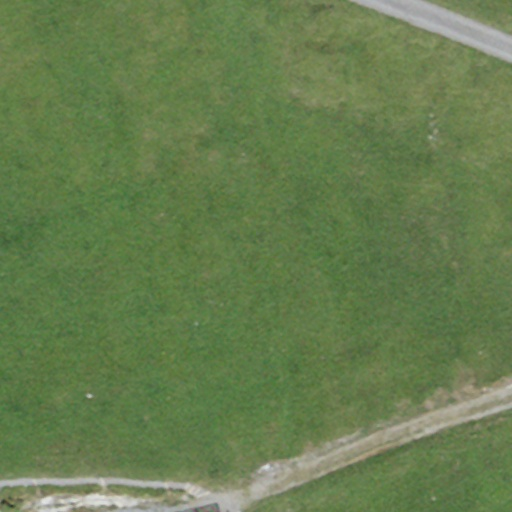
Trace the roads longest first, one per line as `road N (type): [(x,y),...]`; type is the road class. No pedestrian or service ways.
road 1 (track): [(204,511),(511,397)]
road 2 (track): [(372,0),(511,57)]
